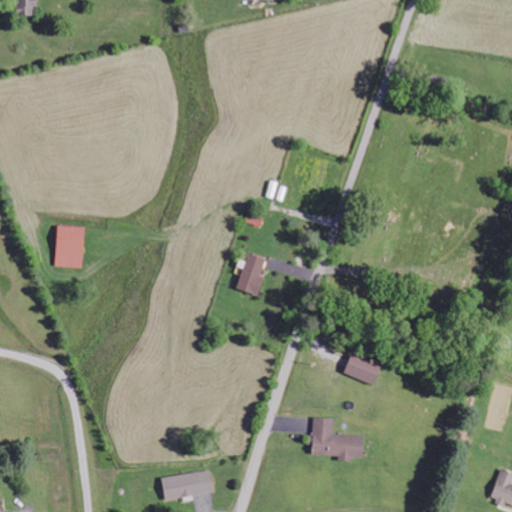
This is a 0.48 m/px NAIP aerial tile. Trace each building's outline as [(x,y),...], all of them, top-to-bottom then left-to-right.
[(18,0),(19,16),(37,15),(37,6),(39,6),(39,0),(18,0)] [(263,227),(268,215),(252,209),(248,221),(263,227)] [(87,226),(60,226),(59,266),(87,267),(87,226)] [(270,258),(251,252),(240,288),(259,294),(270,258)] [(378,383),(384,365),(353,355),(347,374),(378,383)] [(341,455),(341,461),(356,461),(356,457),(366,457),(367,435),(335,434),(336,418),(316,417),(315,455),(341,455)] [(511,504),(511,470),(504,468),(494,500),(511,504)] [(165,477),(168,500),(216,492),(213,469),(165,477)]
